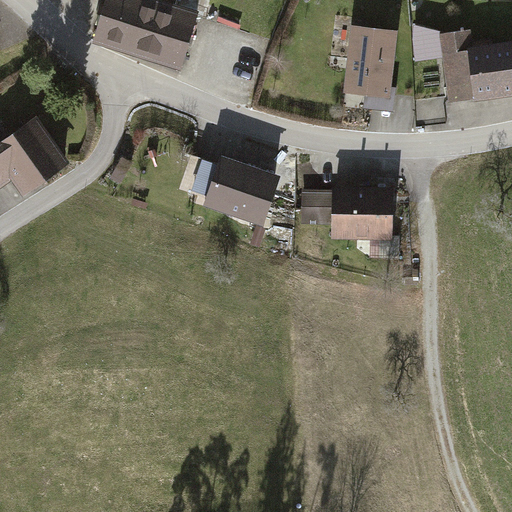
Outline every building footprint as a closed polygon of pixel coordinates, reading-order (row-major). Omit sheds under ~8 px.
[(196,19),(141,0),(106,0),(92,44),(177,73),(196,19)] [(399,30),(353,25),(345,93),(392,98),(399,30)] [(470,31),(440,34),(447,106),(511,99),(511,42),(471,46),(470,31)] [(0,188),(5,185),(19,205),(66,172),(29,121),(0,141),(0,188)] [(276,179),(223,161),(221,166),(204,160),(194,190),(211,196),(209,202),(262,220),(276,179)] [(391,191),(336,190),(336,200),(335,222),(335,235),(390,235),(391,191)] [(335,222),(336,200),(305,200),(305,210),(304,210),(304,221),(335,222)]
